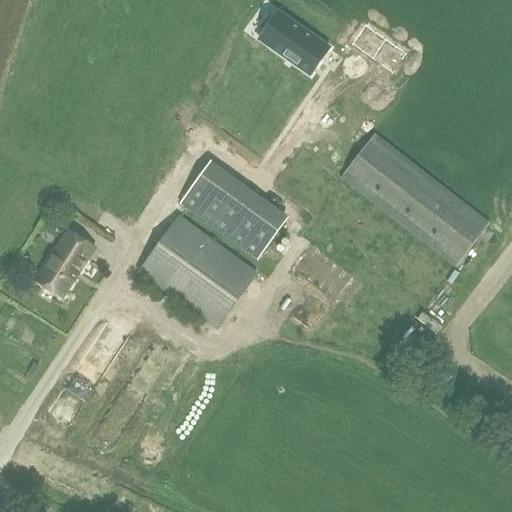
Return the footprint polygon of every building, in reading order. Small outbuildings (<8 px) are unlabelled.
[(330,49),(287,19),(268,46),(311,76),(330,49)] [(233,74),(209,115),(221,122),(245,81),(233,74)] [(313,111),(341,142),(362,123),(333,92),(313,111)] [(151,223),(196,135),(164,119),(119,206),(151,223)] [(283,120),(252,155),(266,167),(297,132),(283,120)] [(427,151),(446,171),(453,165),(443,154),(451,146),(442,137),(427,151)] [(370,142),(342,179),(456,268),(485,232),(370,142)] [(223,208),(211,225),(258,259),(270,242),(255,231),(273,207),(211,163),(201,177),(218,189),(210,198),(223,208)] [(218,189),(201,177),(181,204),(211,225),(223,208),(210,198),(218,189)] [(288,218),(273,207),(255,231),(270,242),(288,218)] [(141,273),(219,330),(259,274),(181,218),(141,273)] [(62,300),(95,250),(69,232),(36,282),(62,300)] [(317,282),(399,336),(419,307),(375,278),(318,240),(315,245),(306,239),(294,258),(321,276),(317,282)]
